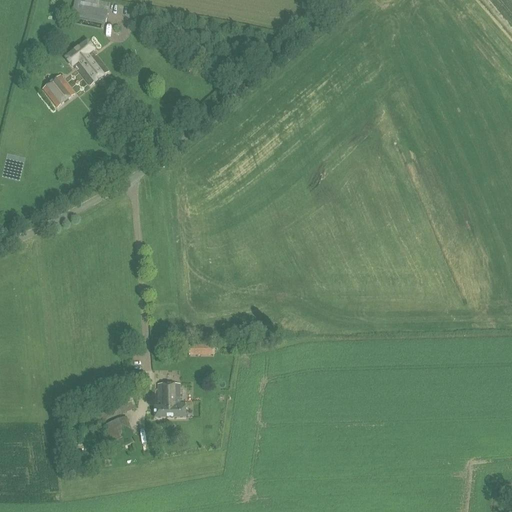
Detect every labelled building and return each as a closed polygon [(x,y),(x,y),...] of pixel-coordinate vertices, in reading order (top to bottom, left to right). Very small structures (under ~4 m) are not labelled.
[(106,24),(110,4),(92,0),(75,0),(72,17),(106,24)] [(75,66),(91,86),(108,72),(93,52),(95,51),(88,42),(66,59),(73,68),(75,66)] [(43,90),(58,109),(75,95),(60,76),(43,90)] [(154,408),(155,419),(186,418),(186,405),(180,405),(180,385),(158,385),(159,407),(154,408)] [(92,407),(99,424),(137,409),(131,392),(92,407)] [(121,449),(124,455),(129,453),(127,447),(134,444),(130,436),(134,435),(127,417),(107,425),(114,443),(118,451),(121,449)]
